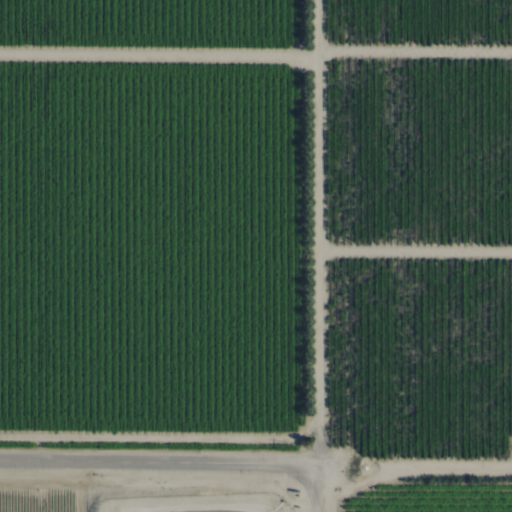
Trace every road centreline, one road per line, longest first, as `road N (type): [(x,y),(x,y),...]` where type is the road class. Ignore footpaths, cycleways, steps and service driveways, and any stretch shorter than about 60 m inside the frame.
road 1 (residential): [(321,465),(0,460)]
road 2 (residential): [(511,468),(321,465)]
